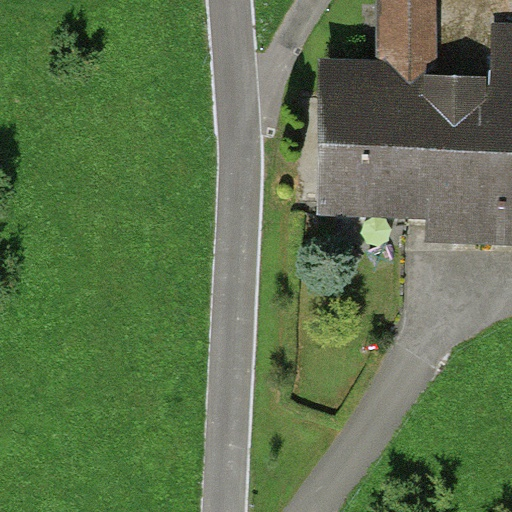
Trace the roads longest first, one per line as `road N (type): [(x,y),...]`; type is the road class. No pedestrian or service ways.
road 1 (residential): [(226,511),(249,141),(236,0)]
road 2 (track): [(249,141),(288,53),(326,0)]
